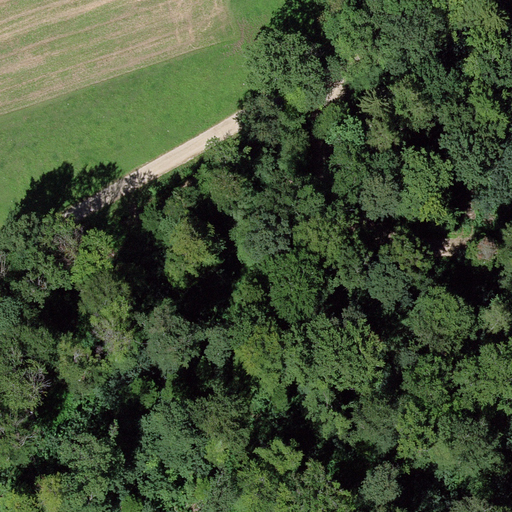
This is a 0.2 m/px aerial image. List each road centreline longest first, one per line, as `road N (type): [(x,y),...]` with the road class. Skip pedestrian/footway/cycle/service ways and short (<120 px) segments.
road 1 (track): [(511,12),(216,130),(0,263)]
road 2 (track): [(511,245),(413,250),(340,213),(325,188),(320,85)]
